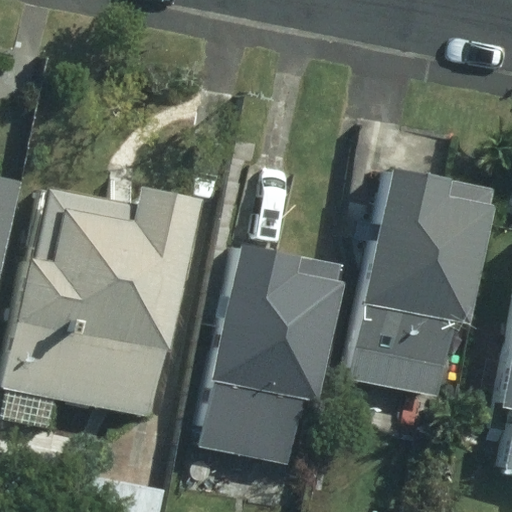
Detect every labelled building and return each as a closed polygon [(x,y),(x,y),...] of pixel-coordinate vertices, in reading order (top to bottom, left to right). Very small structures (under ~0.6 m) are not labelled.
[(299,173),(248,162),(231,239),(283,250),(299,173)] [(481,190),(385,169),(348,350),(381,357),(377,374),(393,378),(390,392),(408,397),(410,382),(435,387),(448,321),(465,324),(489,206),(478,205),(481,190)] [(0,233),(10,181),(0,179),(0,233)] [(99,199),(39,186),(0,370),(0,389),(1,390),(0,395),(0,418),(46,427),(52,399),(143,417),(158,350),(164,351),(196,199),(136,186),(132,206),(99,199)] [(337,264),(232,244),(223,299),(215,297),(212,315),(219,317),(199,427),(229,432),(225,453),(241,455),(237,472),(256,476),(259,458),(283,463),(295,398),(313,401),(337,264)] [(511,316),(489,428),(508,432),(500,467),(511,469),(511,316)] [(155,511),(160,490),(86,476),(78,511),(155,511)]
